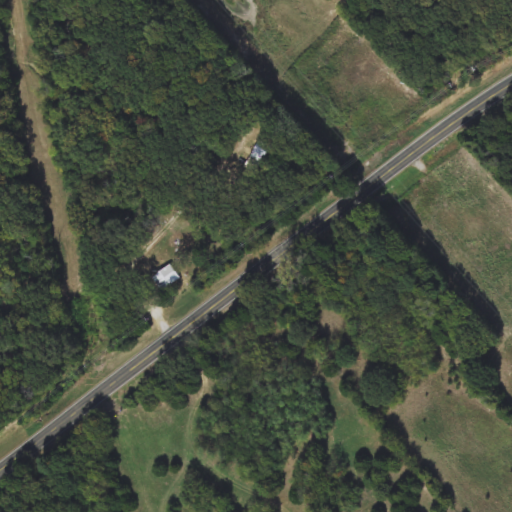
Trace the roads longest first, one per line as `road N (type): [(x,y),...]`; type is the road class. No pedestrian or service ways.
road 1 (secondary): [(0,471),(438,127),(511,78)]
road 2 (residential): [(429,134),(359,6)]
